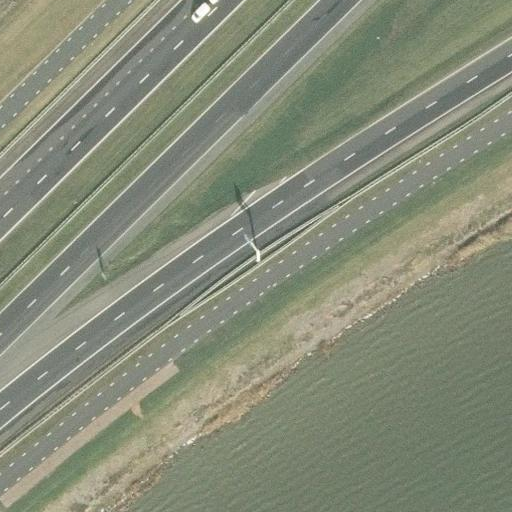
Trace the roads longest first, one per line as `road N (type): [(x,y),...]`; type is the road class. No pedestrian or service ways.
road 1 (unclassified): [(0,485),(312,248),(511,120)]
road 2 (motorway): [(0,411),(270,210),(511,55)]
road 3 (motorway): [(0,334),(341,0)]
road 4 (motorway): [(226,0),(0,222)]
road 5 (unclassified): [(0,119),(122,0)]
